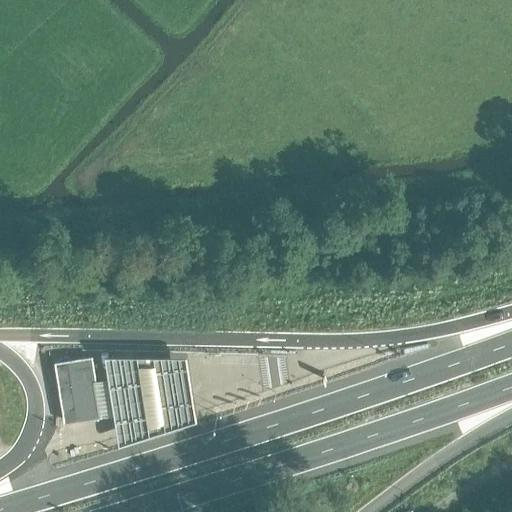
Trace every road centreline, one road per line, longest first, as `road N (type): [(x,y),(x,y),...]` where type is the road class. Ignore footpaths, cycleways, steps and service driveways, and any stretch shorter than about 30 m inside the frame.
road 1 (motorway): [(511,344),(0,510)]
road 2 (motorway): [(138,511),(511,387)]
road 3 (motorway): [(357,340),(1,341)]
road 4 (motorway): [(370,511),(511,408)]
road 5 (motorway): [(511,314),(357,340)]
road 6 (motorway): [(1,341),(36,407),(30,436),(0,469)]
